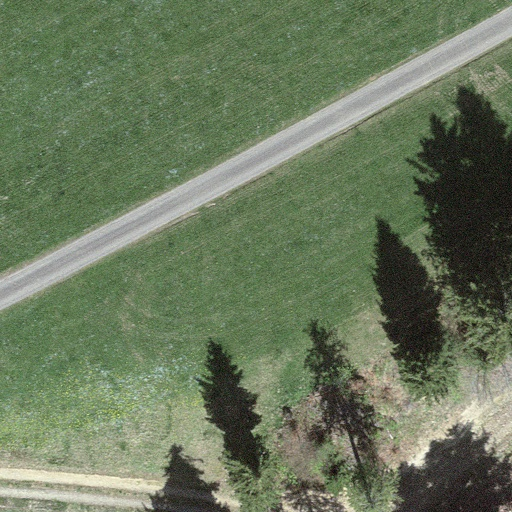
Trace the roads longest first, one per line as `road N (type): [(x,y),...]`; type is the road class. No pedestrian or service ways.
road 1 (unclassified): [(511,18),(0,296)]
road 2 (track): [(0,481),(244,511)]
road 3 (track): [(387,511),(448,484),(511,420)]
